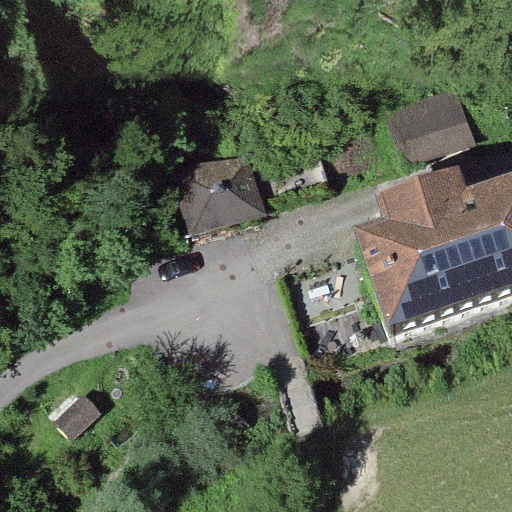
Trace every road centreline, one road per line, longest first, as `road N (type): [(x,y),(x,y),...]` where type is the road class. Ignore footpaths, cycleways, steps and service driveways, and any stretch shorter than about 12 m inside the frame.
road 1 (residential): [(0,382),(130,323),(277,334)]
road 2 (track): [(277,334),(314,458),(318,511)]
